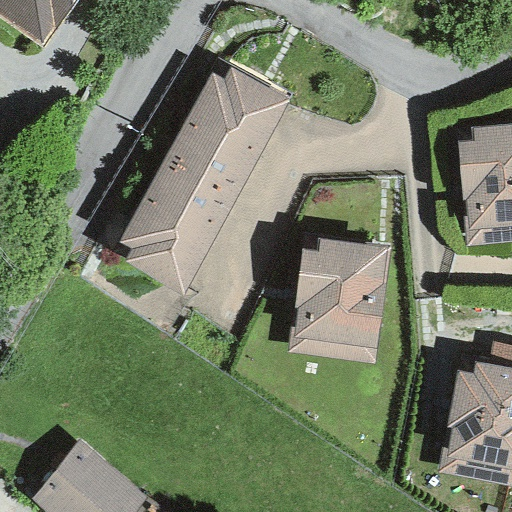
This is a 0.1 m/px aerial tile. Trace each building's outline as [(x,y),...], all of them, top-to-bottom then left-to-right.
[(121,277),(198,317),(299,124),(223,84),(121,277)] [(478,262),(511,257),(511,147),(464,153),(478,262)] [(303,264),(300,373),(388,375),(391,267),(303,264)] [(511,499),(511,390),(457,386),(448,494),(511,499)] [(37,511),(143,511),(85,459),(37,511)]
